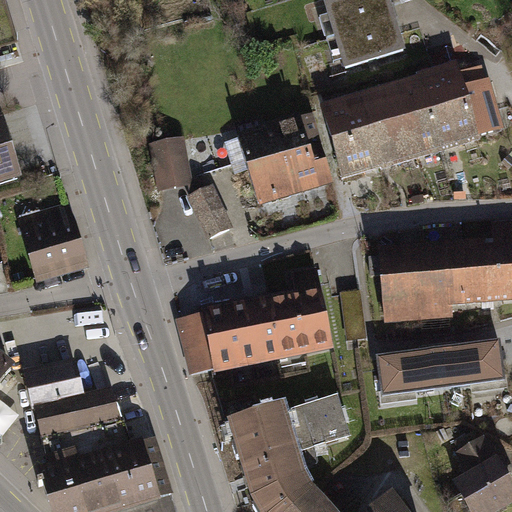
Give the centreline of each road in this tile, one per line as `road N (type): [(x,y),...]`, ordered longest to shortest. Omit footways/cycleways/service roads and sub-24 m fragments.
road 1 (residential): [(133,289),(348,229),(511,210)]
road 2 (secondary): [(45,0),(133,289)]
road 3 (secondary): [(133,289),(206,511)]
road 4 (residential): [(0,309),(133,289)]
